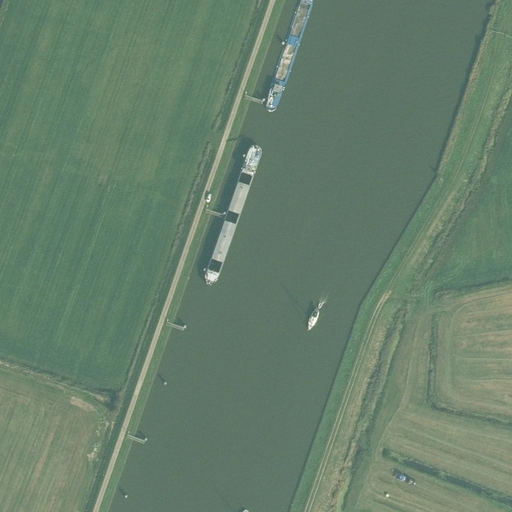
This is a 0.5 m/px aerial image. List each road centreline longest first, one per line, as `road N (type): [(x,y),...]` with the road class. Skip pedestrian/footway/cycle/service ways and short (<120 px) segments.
road 1 (track): [(307,511),(372,312),(438,210),(483,104),(502,9)]
road 2 (unclassified): [(272,0),(95,511)]
